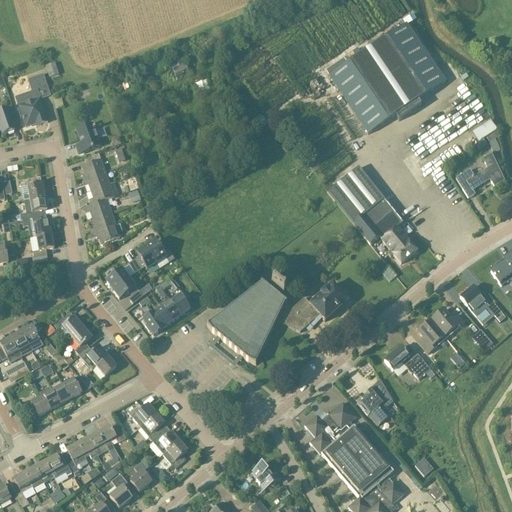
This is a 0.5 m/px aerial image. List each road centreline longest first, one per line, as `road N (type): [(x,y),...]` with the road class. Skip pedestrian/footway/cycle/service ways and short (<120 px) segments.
road 1 (residential): [(280,410),(511,228)]
road 2 (residential): [(85,296),(57,158),(41,149),(0,157)]
road 3 (residential): [(26,452),(157,381)]
